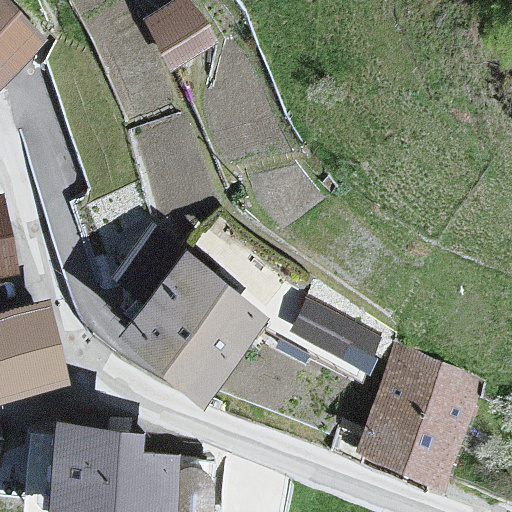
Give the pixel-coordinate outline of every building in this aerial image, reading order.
[(0,1),(0,72),(35,44),(0,1)] [(180,9),(139,30),(160,72),(202,51),(180,9)] [(0,210),(0,268),(12,266),(0,210)] [(181,245),(118,322),(200,389),(263,311),(181,245)] [(37,292),(0,301),(0,389),(60,373),(37,292)] [(394,343),(360,435),(445,465),(478,374),(394,343)] [(137,417),(42,414),(40,507),(134,510),(137,417)]
